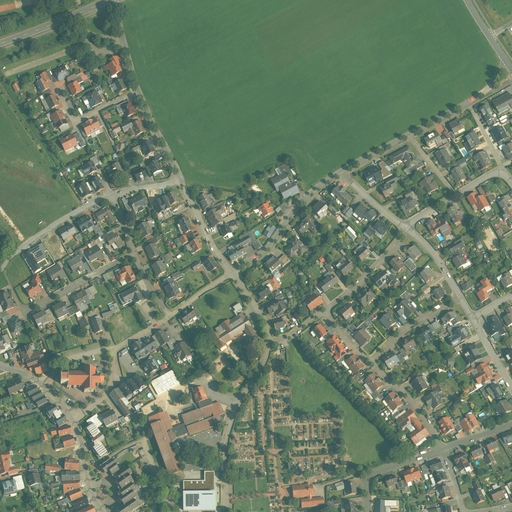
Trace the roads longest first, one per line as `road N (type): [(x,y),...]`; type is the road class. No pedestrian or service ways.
road 1 (residential): [(268,343),(225,441),(224,511)]
road 2 (residential): [(230,274),(268,247),(299,204),(338,172)]
road 3 (residential): [(113,195),(47,228),(0,270)]
road 4 (residential): [(134,254),(23,313)]
